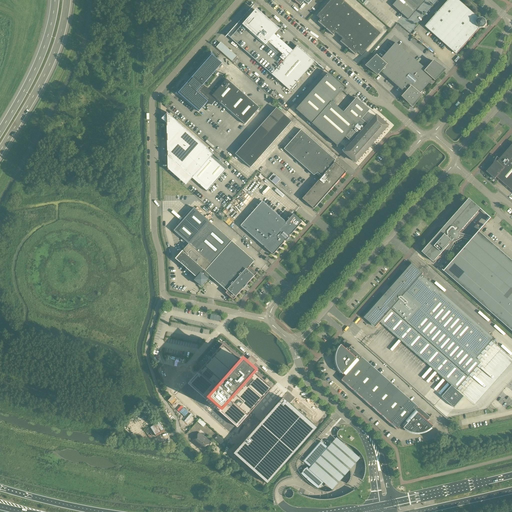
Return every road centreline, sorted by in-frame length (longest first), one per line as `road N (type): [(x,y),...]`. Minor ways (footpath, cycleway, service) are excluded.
road 1 (unclassified): [(265,319),(164,297),(154,233),(153,96),(240,0)]
road 2 (residential): [(291,343),(454,165)]
road 3 (residential): [(265,319),(423,137)]
road 4 (motorway): [(0,151),(47,69),(67,0)]
road 5 (unclassified): [(261,0),(388,106)]
road 6 (unclassified): [(388,106),(380,90),(276,0)]
road 7 (motorway): [(54,0),(38,60),(0,129)]
road 8 (residential): [(433,134),(492,66),(511,26)]
road 9 (secondary): [(511,474),(390,504)]
